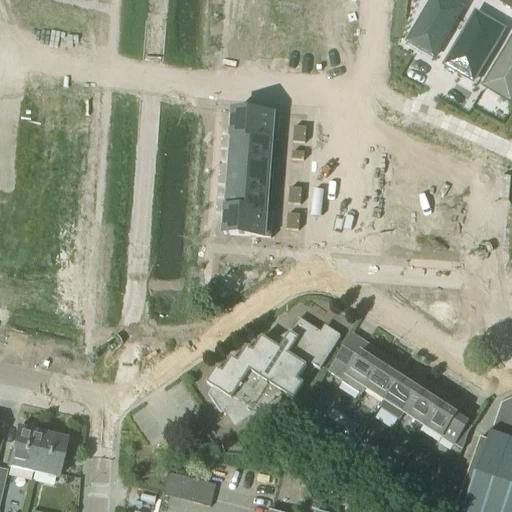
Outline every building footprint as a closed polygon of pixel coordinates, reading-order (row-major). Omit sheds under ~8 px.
[(258,0),(257,12),(286,14),(286,0),(258,0)] [(286,0),(286,14),(314,16),(314,11),(314,0),(286,0)] [(511,0),(506,0),(502,7),(511,12),(511,0)] [(314,16),(313,23),(316,23),(321,23),(322,11),(314,11),(314,16)] [(322,11),(321,23),(324,23),(329,24),(330,12),(322,11)] [(257,12),(256,30),(284,32),(286,14),(257,12)] [(286,14),(284,32),(312,34),(313,23),(314,16),(286,14)] [(256,30),(255,49),(283,51),(284,32),(256,30)] [(284,32),(283,51),(311,53),(311,47),(312,34),(284,32)] [(311,53),(311,59),(313,59),(318,59),(319,47),(311,47),(311,53)] [(319,47),(318,59),(321,59),(326,60),(327,48),(319,47)] [(255,49),(253,68),(282,70),(283,51),(255,49)] [(283,51),(282,70),(310,72),(311,59),(311,53),(283,51)] [(54,92),(53,111),(90,114),(91,95),(54,92)] [(22,96),(19,104),(34,108),(36,100),(22,96)] [(19,104),(17,112),(32,116),(34,108),(19,104)] [(53,111),(51,128),(89,131),(90,114),(53,111)] [(233,114),(231,140),(232,140),(275,143),(277,143),(279,117),(233,114)] [(51,128),(50,145),(87,147),(89,131),(51,128)] [(294,129),(293,137),(305,138),(306,130),(294,129)] [(16,134),(15,142),(30,143),(30,135),(16,134)] [(293,137),(292,145),(304,146),(305,138),(293,137)] [(232,140),(231,158),(274,161),(275,143),(232,140)] [(15,142),(14,150),(29,151),(30,143),(15,142)] [(50,145),(49,161),(86,164),(87,147),(50,145)] [(425,151),(424,168),(459,171),(460,154),(425,151)] [(292,154),(291,162),(303,163),(304,155),(292,154)] [(388,157),(387,166),(399,166),(400,158),(388,157)] [(231,158),(229,175),(272,179),(274,161),(231,158)] [(49,161),(48,178),(85,181),(86,164),(49,161)] [(387,166),(387,174),(399,174),(399,166),(387,166)] [(13,167),(12,176),(27,177),(28,169),(13,167)] [(424,168),(423,184),(458,187),(459,171),(424,168)] [(229,175),(228,193),(271,197),(272,179),(229,175)] [(12,176),(12,184),(27,185),(27,177),(12,176)] [(48,178),(46,197),(83,200),(85,181),(48,178)] [(423,184),(422,200),(457,203),(458,187),(423,184)] [(289,190),(288,198),(300,199),(301,191),(289,190)] [(386,190),(385,198),(397,199),(398,190),(386,190)] [(227,211),(270,214),(271,197),(228,193),(227,211)] [(288,198),(288,206),(300,207),(300,199),(288,198)] [(385,198),(384,206),(397,207),(397,199),(385,198)] [(20,200),(18,224),(33,225),(31,244),(79,248),(81,216),(51,214),(52,203),(20,200)] [(422,200),(421,217),(456,219),(457,203),(422,200)] [(225,211),(223,237),(270,241),(272,214),(270,214),(227,211),(225,211)] [(287,216),(286,224),(298,225),(299,217),(287,216)] [(421,217),(420,233),(455,235),(456,219),(421,217)] [(383,222),(383,230),(395,231),(395,222),(383,222)] [(286,224),(286,232),(297,233),(298,225),(286,224)] [(383,230),(382,238),(394,239),(395,231),(383,230)] [(420,233),(418,250),(454,252),(455,235),(420,233)] [(35,271),(33,297),(44,297),(43,307),(64,308),(65,299),(75,300),(77,274),(35,271)] [(217,370),(211,379),(207,385),(213,389),(208,396),(220,414),(225,411),(235,426),(250,416),(252,418),(261,411),(260,410),(268,404),(269,405),(270,404),(262,399),(270,386),(294,401),(303,386),(297,382),(306,368),(303,366),(306,362),(320,371),(340,339),(325,330),(322,335),(299,320),(280,351),(262,339),(253,353),(247,349),(238,363),(232,359),(223,374),(217,370)] [(360,398),(365,390),(385,359),(365,347),(351,338),(328,374),(342,383),(340,386),(360,398)] [(365,390),(384,402),(404,372),(385,359),(365,390)] [(403,415),(423,384),(404,372),(384,402),(379,411),(397,424),(403,415)] [(403,415),(422,427),(442,397),(423,384),(403,415)] [(442,397),(422,427),(461,452),(469,431),(471,428),(456,418),(462,409),(442,397)] [(480,439),(453,511),(511,511),(511,400),(501,406),(492,431),(491,433),(488,442),(480,439)] [(341,428),(346,420),(333,411),(327,419),(341,428)] [(346,420),(341,428),(354,437),(359,428),(346,420)] [(33,473),(42,435),(17,429),(8,467),(33,473)] [(42,435),(33,473),(57,478),(66,441),(42,435)] [(435,484),(447,492),(455,470),(442,465),(435,484)] [(208,483),(207,483),(199,481),(193,503),(209,508),(214,492),(206,490),(208,483)]
